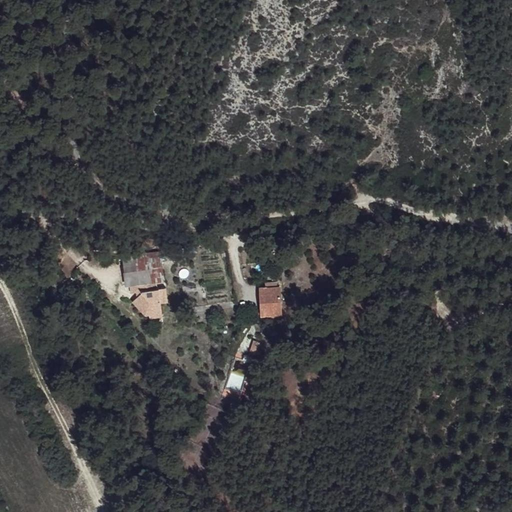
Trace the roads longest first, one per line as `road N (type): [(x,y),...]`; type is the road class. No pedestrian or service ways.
road 1 (residential): [(511,227),(355,200),(184,216)]
road 2 (residential): [(184,216),(114,191),(91,176),(76,151),(56,71),(69,0)]
road 3 (residential): [(0,210),(145,224),(184,216)]
